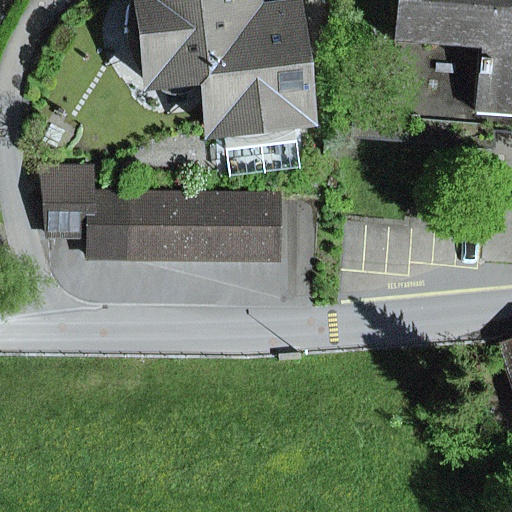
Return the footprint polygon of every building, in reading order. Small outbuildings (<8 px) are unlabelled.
[(138,0),(148,83),(203,76),(252,15),(249,0),(138,0)] [(392,28),(394,0),(360,0),(350,139),(491,150),(495,113),(474,111),(479,47),(480,34),(395,28),(392,28)] [(511,0),(394,0),(392,28),(395,28),(480,34),(479,47),(474,111),(495,113),(511,114),(511,0)] [(305,119),(291,10),(252,15),(203,76),(210,131),(305,119)] [(47,235),(88,235),(89,186),(90,186),(90,175),(41,174),(47,235)] [(88,235),(88,256),(127,257),(128,196),(90,196),(90,186),(89,186),(88,235)] [(128,196),(127,257),(157,257),(158,196),(128,196)] [(158,196),(157,257),(187,257),(188,197),(158,196)] [(188,197),(187,257),(216,258),(217,197),(188,197)] [(217,197),(216,258),(246,258),(246,197),(217,197)] [(276,258),(276,198),(246,197),(246,258),(276,258)] [(149,291),(148,259),(91,262),(92,293),(149,291)]
